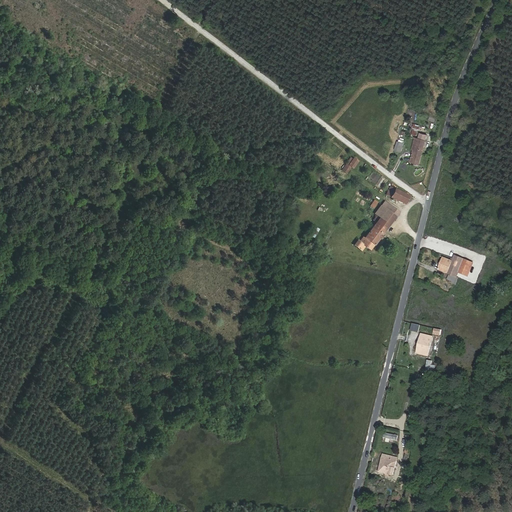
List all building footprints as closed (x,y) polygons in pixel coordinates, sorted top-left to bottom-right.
[(408,155),(416,157),(423,137),(417,134),(416,137),(413,136),(408,149),(409,151),(408,155)] [(402,152),(403,143),(396,141),(395,151),(402,152)] [(348,160),(340,170),(343,172),(346,167),(350,161),(348,160)] [(406,197),(387,187),(383,195),(402,204),(406,197)] [(387,205),(385,208),(384,210),(381,208),(378,206),(372,215),(374,216),(377,218),(374,221),(364,236),(364,238),(362,238),(358,242),(357,241),(353,246),(361,251),(364,247),(369,250),(397,212),(387,205)] [(450,284),(451,285),(459,266),(461,267),(464,262),(466,263),(467,259),(454,253),(452,257),(449,257),(448,260),(440,257),(435,270),(448,275),(446,280),(450,282),(450,284)] [(414,352),(425,355),(430,335),(418,333),(414,352)] [(384,459),(380,458),(378,470),(381,470),(381,472),(385,473),(386,471),(390,472),(392,457),(385,456),(384,459)]
